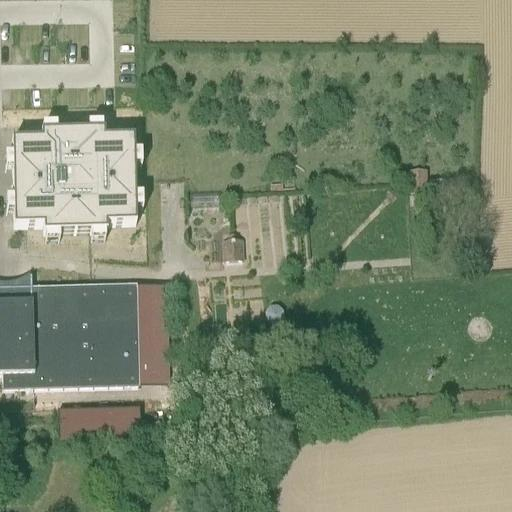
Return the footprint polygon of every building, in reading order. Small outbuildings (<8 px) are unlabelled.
[(41,142),(12,143),(14,230),(43,229),(44,236),(107,235),(107,227),(136,227),(134,139),(104,140),(104,133),(41,135),(41,142)] [(409,175),(411,198),(427,197),(425,174),(409,175)] [(226,239),(226,245),(221,245),(222,267),(243,266),(242,244),(237,244),(236,238),(226,239)] [(0,379),(1,379),(2,395),(139,391),(139,371),(137,289),(0,292),(0,379)] [(140,411),(59,413),(60,442),(141,440),(140,411)]
